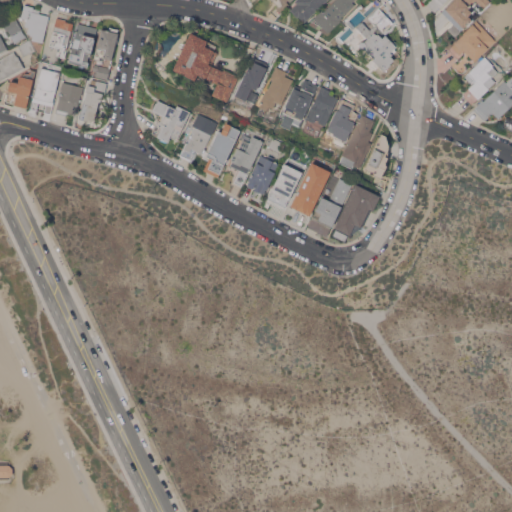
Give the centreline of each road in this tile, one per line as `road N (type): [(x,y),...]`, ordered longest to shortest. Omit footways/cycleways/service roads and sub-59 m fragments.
road 1 (residential): [(85,0),(186,6),(245,22),(392,101),(511,152)]
road 2 (residential): [(0,122),(116,150),(311,250),(348,259)]
road 3 (secondary): [(0,177),(161,511)]
road 4 (residential): [(403,0),(419,43),(408,174),(386,225),(348,259)]
road 5 (track): [(511,494),(379,345),(366,309)]
road 6 (residential): [(135,0),(116,150)]
